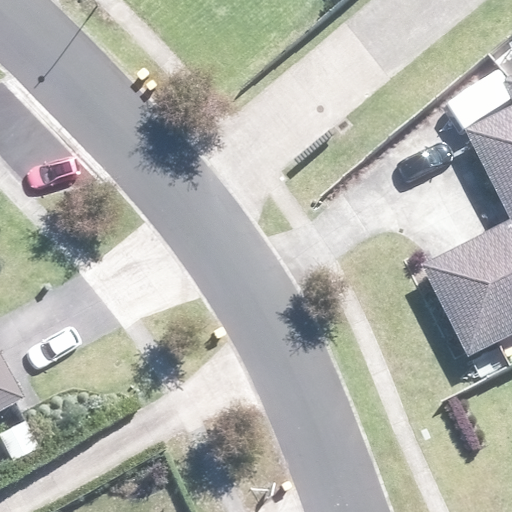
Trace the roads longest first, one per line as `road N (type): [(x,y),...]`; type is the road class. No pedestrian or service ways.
road 1 (residential): [(340,511),(249,291),(174,198)]
road 2 (residential): [(425,0),(174,198)]
road 3 (residential): [(174,198),(2,0)]
